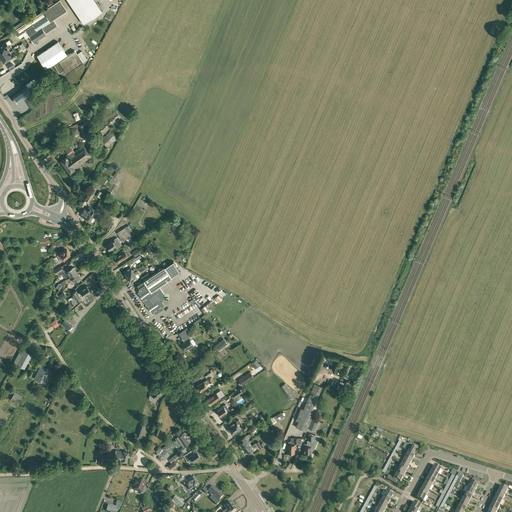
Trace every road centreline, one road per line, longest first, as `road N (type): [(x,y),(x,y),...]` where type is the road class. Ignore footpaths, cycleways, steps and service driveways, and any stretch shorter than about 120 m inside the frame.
road 1 (tertiary): [(244,486),(70,226)]
road 2 (track): [(279,323),(327,350),(511,391)]
road 3 (track): [(0,475),(231,466)]
road 4 (track): [(163,470),(96,411),(44,330)]
road 5 (residential): [(398,511),(430,451),(496,472)]
road 6 (unclassified): [(63,205),(0,98)]
